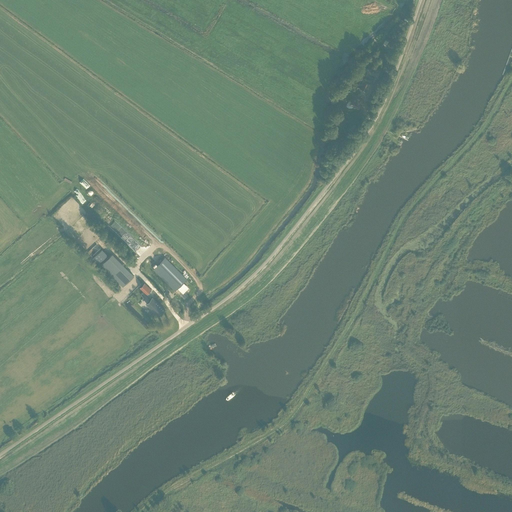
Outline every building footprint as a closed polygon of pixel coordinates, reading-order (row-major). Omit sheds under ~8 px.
[(365,78),(363,82),(360,89),(366,91),(370,93),(373,86),(369,84),(368,84),(370,81),(365,78)] [(361,104),(362,100),(354,96),(352,100),(350,105),(359,109),(361,104)] [(98,265),(107,256),(102,250),(92,259),(98,265)] [(134,276),(113,254),(101,265),(123,287),(134,276)] [(175,291),(187,280),(165,258),(153,269),(175,291)] [(151,290),(145,283),(140,287),(147,295),(151,290)] [(165,310),(152,297),(145,304),(158,317),(162,313),(165,310)]
